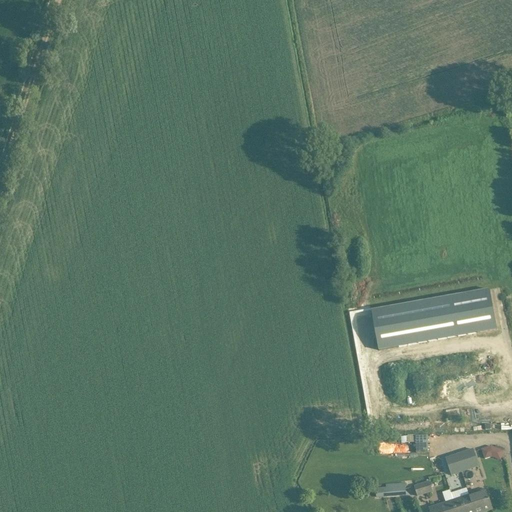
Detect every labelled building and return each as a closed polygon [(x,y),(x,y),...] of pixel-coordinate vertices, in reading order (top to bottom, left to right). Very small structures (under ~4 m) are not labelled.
[(490,290),(372,311),(379,351),(497,330),(490,290)] [(447,419),(458,419),(458,410),(446,410),(447,419)] [(414,452),(427,452),(426,435),(400,436),(401,442),(414,442),(414,452)] [(501,460),(504,451),(496,448),(492,457),(501,460)] [(473,450),(446,458),(452,476),(478,467),(473,450)] [(413,482),(414,487),(417,497),(433,492),(431,485),(435,483),(434,481),(426,483),(425,478),(413,482)] [(383,497),(406,495),(405,483),(387,484),(387,488),(378,488),(378,498),(383,497)] [(472,494),(457,499),(461,511),(486,511),(492,510),(485,488),(471,493),(472,494)] [(461,511),(457,499),(429,508),(430,511),(461,511)]
